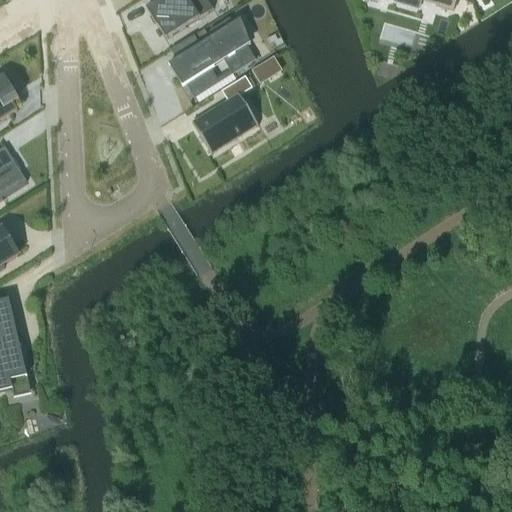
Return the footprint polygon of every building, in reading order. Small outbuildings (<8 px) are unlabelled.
[(149,0),(153,5),(145,10),(164,41),(212,11),(204,0),(149,0)] [(418,0),(419,1),(437,6),(436,9),(451,14),(455,0),(418,0)] [(213,39),(168,67),(182,89),(185,87),(194,100),(195,100),(193,96),(216,81),(210,71),(224,63),(232,76),(255,62),(247,48),(250,46),(240,22),(233,26),(229,20),(209,33),(213,39)] [(0,122),(17,112),(13,107),(19,103),(2,76),(0,76),(0,122)] [(200,120),(199,121),(218,152),(219,151),(256,128),(258,128),(239,98),(252,90),(245,79),(221,93),(228,103),(200,121),(200,120)] [(97,150),(117,144),(115,136),(95,142),(97,150)] [(5,149),(0,151),(0,200),(27,183),(5,149)] [(0,271),(4,269),(2,267),(17,257),(1,231),(0,231),(0,271)] [(0,392),(10,390),(9,385),(11,385),(10,380),(24,376),(17,347),(21,347),(19,339),(16,339),(10,317),(11,316),(10,315),(8,308),(0,309),(0,392)]
